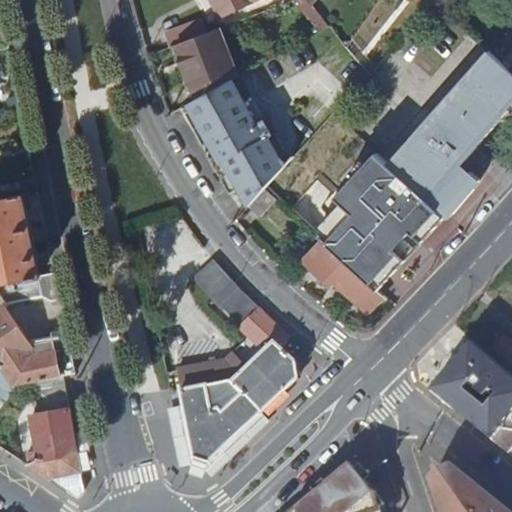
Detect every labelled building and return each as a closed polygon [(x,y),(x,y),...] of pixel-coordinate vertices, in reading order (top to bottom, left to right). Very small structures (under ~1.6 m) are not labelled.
[(218,0),(225,17),(253,2),(254,3),(258,0),(218,0)] [(296,0),(295,1),(319,31),(329,25),(312,5),(307,0),(296,0)] [(176,44),(206,33),(195,5),(159,20),(169,47),(170,47),(176,44)] [(176,44),(196,99),(231,79),(236,77),(218,29),(206,33),(176,44)] [(196,99),(176,44),(170,47),(190,102),(196,99)] [(491,50),(387,162),(398,172),(440,210),(442,212),(447,207),(450,206),(454,204),(458,201),(462,198),(465,195),(469,192),(472,189),(477,184),(454,163),(474,141),(477,143),(511,104),(511,69),(503,61),(491,50)] [(511,50),(503,61),(511,69),(511,50)] [(255,124),(231,79),(196,99),(190,102),(189,103),(209,140),(215,137),(226,158),(224,159),(228,166),(224,168),(234,182),(236,181),(249,206),(284,167),(267,138),(272,135),(264,119),(255,124)] [(267,138),(284,167),(286,165),(293,157),(286,149),(277,132),(272,135),(267,138)] [(293,157),(286,165),(299,177),(314,162),(300,150),(293,157)] [(364,208),(376,219),(407,246),(418,256),(419,254),(419,253),(421,251),(423,253),(426,249),(422,245),(426,241),(421,231),(440,210),(398,172),(364,208)] [(260,216),(277,197),(267,188),(249,207),(260,216)] [(0,199),(0,284),(40,276),(24,195),(0,199)] [(329,245),(342,256),(344,253),(373,281),(403,249),(348,199),(335,214),(329,210),(312,229),(324,240),(329,245)] [(189,220),(147,224),(149,247),(191,242),(189,220)] [(306,261),(328,281),(331,277),(369,312),(385,297),(342,256),(329,245),(324,240),(306,261)] [(213,260),(194,277),(213,300),(220,309),(250,338),(253,338),(257,342),(259,340),(267,348),(242,371),(236,366),(228,375),(263,410),(300,374),(298,359),(282,347),(291,337),(273,322),(239,290),(213,260)] [(0,361),(16,387),(31,383),(62,376),(75,373),(66,330),(52,333),(54,343),(31,346),(6,310),(10,302),(42,298),(50,302),(60,301),(55,273),(40,276),(0,284),(0,361)] [(489,354),(510,373),(511,374),(511,342),(504,336),(489,354)] [(467,420),(509,454),(511,450),(511,422),(511,421),(511,419),(511,374),(510,373),(472,343),(432,392),(467,420)] [(0,399),(5,403),(16,387),(0,361),(0,399)] [(176,371),(183,407),(175,409),(188,471),(210,474),(233,452),(269,418),(263,410),(228,375),(215,361),(176,371)] [(30,416),(37,453),(30,454),(33,461),(23,462),(74,496),(84,490),(62,376),(31,383),(37,415),(30,416)] [(318,494),(296,511),(383,511),(378,495),(355,468),(351,471),(349,467),(318,494)] [(438,501),(441,511),(508,511),(468,480),(457,495),(438,501)]
